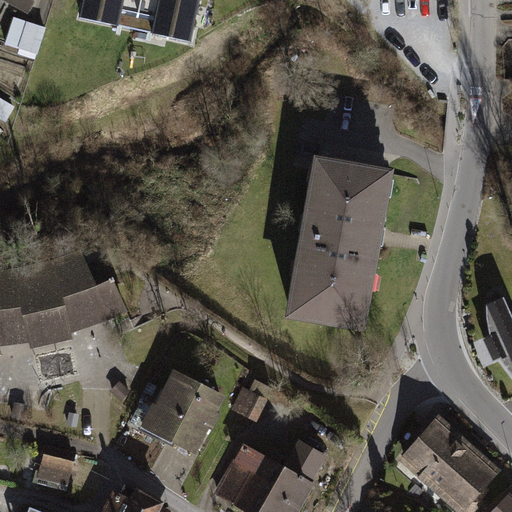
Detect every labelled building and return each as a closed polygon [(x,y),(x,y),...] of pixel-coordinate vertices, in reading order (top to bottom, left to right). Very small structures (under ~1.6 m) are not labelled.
[(6,0),(30,13),(37,0),(6,0)] [(199,0),(83,0),(80,18),(190,42),(199,0)] [(12,16),(5,46),(39,53),(46,24),(12,16)] [(284,313),(355,325),(369,242),(379,172),(309,162),(284,313)] [(15,280),(0,281),(0,349),(30,344),(33,352),(72,343),(69,335),(123,317),(108,280),(94,285),(84,259),(15,280)] [(511,320),(502,299),(485,306),(488,348),(497,366),(511,377),(511,320)] [(222,398),(171,375),(145,432),(196,455),(222,398)] [(467,511),(500,475),(440,423),(401,467),(453,511),(467,511)] [(294,440),(278,469),(254,511),(294,511),(325,457),(294,440)] [(72,483),(76,448),(44,444),(39,478),(72,483)] [(254,511),(278,469),(239,447),(209,498),(235,511),(254,511)] [(150,511),(155,504),(112,483),(97,511),(150,511)]
